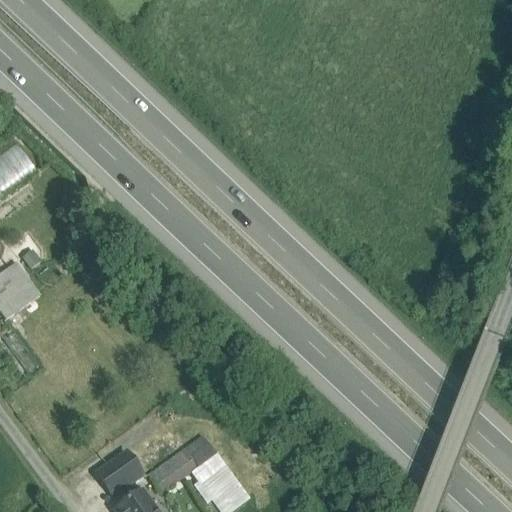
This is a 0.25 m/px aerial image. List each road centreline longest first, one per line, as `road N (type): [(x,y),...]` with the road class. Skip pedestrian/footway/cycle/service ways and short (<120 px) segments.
road 1 (motorway): [(511,458),(22,0)]
road 2 (motorway): [(0,54),(484,511)]
road 3 (unclassified): [(511,291),(429,511)]
road 4 (unclassified): [(72,511),(0,412)]
